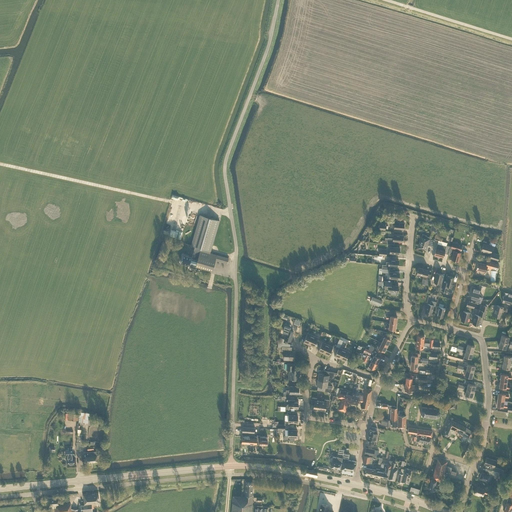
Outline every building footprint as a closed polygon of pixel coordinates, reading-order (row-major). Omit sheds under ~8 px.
[(196,264),(196,266),(208,270),(212,271),(215,260),(227,264),(228,258),(210,253),(219,221),(208,218),(200,215),(191,245),(195,246),(193,252),(191,258),(184,255),(184,254),(181,253),(180,256),(182,256),(180,262),(190,265),(190,262),(196,264)] [(403,229),(404,223),(398,222),(397,220),(392,220),(391,221),(390,228),(394,228),(403,229)] [(418,248),(426,250),(427,245),(432,247),(435,239),(429,237),(426,236),(426,235),(422,234),(421,237),(418,248)] [(387,238),(387,244),(394,244),(394,241),(402,242),(403,236),(393,235),(393,238),(387,238)] [(446,245),(446,246),(437,244),(434,255),(443,257),(444,253),(448,254),(450,246),(446,245)] [(454,251),(451,260),(458,262),(461,253),(459,252),(460,250),(462,247),(452,244),(451,248),(455,249),(454,251)] [(481,250),(490,253),(492,247),(483,244),(481,250)] [(499,255),(491,252),(489,258),(497,261),(499,255)] [(382,268),(389,269),(390,269),(390,266),(398,266),(398,260),(389,259),(389,261),(389,262),(386,262),(386,265),(382,265),(382,268)] [(478,262),(476,270),(477,270),(476,272),(485,275),(485,272),(487,267),(493,268),(497,270),(499,264),(495,263),(495,262),(494,262),(494,261),(488,260),(488,261),(487,260),(486,265),(478,262)] [(428,285),(431,275),(427,274),(428,270),(418,268),(416,274),(423,276),(422,279),(425,280),(424,284),(428,285)] [(438,288),(441,289),(443,281),(444,278),(441,277),(442,274),(436,273),(434,282),(439,283),(438,288)] [(448,276),(446,282),(443,281),(441,289),(441,290),(448,292),(448,291),(452,292),(454,285),(452,285),(454,278),(448,276)] [(398,292),(398,286),(391,285),(391,282),(383,281),(383,285),(384,285),(384,288),(388,288),(388,291),(391,291),(391,294),(396,294),(396,292),(398,292)] [(471,298),(481,300),(482,297),(479,292),(481,287),(477,286),(476,288),(471,287),(469,294),(472,295),(471,298)] [(502,302),(511,305),(511,299),(511,297),(504,295),(502,302)] [(372,297),(370,302),(380,305),(382,300),(372,297)] [(431,301),(430,304),(427,304),(425,313),(431,314),(433,305),(435,306),(436,302),(431,301)] [(436,306),(435,312),(437,313),(437,316),(442,318),(445,308),(443,308),(443,305),(439,304),(438,306),(436,306)] [(484,305),(483,309),(482,311),(479,310),(478,315),(475,314),(472,324),(478,325),(481,316),(484,317),(484,316),(486,310),(487,306),(484,305)] [(492,315),(500,317),(502,311),(503,312),(504,308),(496,305),(494,312),(493,311),(492,315)] [(463,311),(461,320),(467,322),(469,313),(463,311)] [(391,316),(387,316),(385,315),(384,318),(386,318),(390,319),(390,323),(396,324),(397,317),(391,316)] [(284,325),(283,331),(286,332),(284,339),(290,341),(293,332),(289,330),(290,327),(284,325)] [(303,342),(308,344),(312,335),(307,333),(303,342)] [(384,337),(381,343),(387,345),(390,340),(387,338),(388,336),(384,334),(383,336),(384,337)] [(318,338),(312,335),(308,344),(314,347),(318,338)] [(511,344),(511,341),(508,341),(509,337),(502,335),(500,341),(507,343),(510,344),(511,344)] [(344,349),(339,348),(342,340),(339,339),(336,346),(338,347),(334,356),(340,359),(344,349)] [(294,360),(295,351),(291,351),(292,347),(290,347),(290,344),(282,342),(278,341),(278,347),(282,347),(282,351),(284,351),(284,359),(289,360),(290,360),(294,360)] [(318,351),(323,353),(327,344),(322,342),(318,351)] [(384,351),(387,345),(381,343),(378,348),(377,348),(376,350),(380,352),(381,350),(384,351)] [(333,347),(327,344),(323,353),(329,356),(333,347)] [(364,357),(371,360),(378,364),(380,359),(373,355),(372,357),(370,356),(370,355),(369,355),(371,351),(366,348),(365,348),(363,351),(363,352),(361,356),(364,357)] [(471,358),(473,352),(457,348),(456,350),(462,352),(465,353),(464,356),(471,358)] [(340,359),(345,361),(349,352),(344,349),(340,359)] [(412,356),(411,362),(417,363),(418,356),(419,356),(419,354),(415,354),(415,356),(412,356)] [(378,364),(371,360),(364,357),(362,360),(365,362),(365,361),(369,363),(368,366),(375,370),(378,364)] [(299,380),(300,369),(299,369),(299,366),(294,365),(293,365),(293,363),(290,363),(290,364),(287,364),(284,364),(284,369),(287,370),(286,370),(289,370),(289,379),(299,380)] [(471,378),(473,372),(466,370),(463,369),(457,367),(456,370),(462,371),(465,372),(464,376),(471,378)] [(319,373),(318,380),(328,381),(328,377),(333,378),(334,374),(336,375),(335,376),(336,376),(337,375),(337,373),(324,371),(323,374),(319,373)] [(406,377),(405,384),(411,385),(412,378),(414,378),(414,375),(410,375),(409,378),(406,377)] [(317,386),(317,390),(331,392),(331,386),(327,386),(328,381),(318,380),(317,386)] [(412,394),(412,391),(414,391),(415,385),(411,385),(405,384),(405,390),(408,391),(408,394),(412,394)] [(286,390),(286,392),(284,392),(283,392),(283,396),(286,396),(291,396),(291,394),(298,394),(299,387),(290,386),(290,390),(286,390)] [(473,391),(457,387),(457,389),(462,391),(465,392),(465,395),(472,397),(473,391)] [(351,396),(349,403),(357,405),(358,401),(363,402),(361,409),(366,410),(369,400),(370,400),(372,390),(365,388),(363,395),(363,396),(352,393),(351,396)] [(346,394),(347,393),(347,392),(340,390),(340,391),(338,398),(341,398),(338,409),(345,411),(347,403),(349,403),(351,396),(346,394)] [(286,407),(283,407),(283,411),(285,411),(285,410),(291,411),(291,408),(298,408),(298,401),(294,401),(294,397),(287,397),(287,401),(287,405),(286,405),(286,407)] [(313,409),(319,410),(320,401),(317,401),(317,398),(312,398),(311,404),(314,405),(313,409)] [(324,402),(320,401),(319,410),(325,411),(325,406),(329,407),(329,400),(324,399),(324,402)] [(388,405),(387,404),(382,404),(381,408),(387,408),(391,408),(391,420),(389,420),(389,426),(390,426),(397,427),(397,413),(397,407),(395,406),(388,405)] [(436,409),(422,407),(421,410),(421,413),(421,415),(435,417),(438,417),(440,415),(440,412),(439,410),(436,409)] [(69,420),(79,421),(80,412),(76,412),(76,414),(69,413),(69,420)] [(79,421),(78,422),(83,422),(83,424),(85,425),(85,422),(87,423),(88,420),(87,420),(88,414),(84,413),(84,412),(80,412),(79,421)] [(284,425),(290,425),(290,423),(297,423),(298,416),(289,415),(288,421),(285,421),(284,425)] [(469,437),(471,438),(474,433),(472,431),(466,428),(449,420),(443,434),(449,437),(451,433),(455,435),(456,434),(457,434),(458,433),(468,438),(469,437)] [(242,432),(244,432),(244,435),(242,435),(241,443),(245,443),(245,444),(248,444),(249,444),(250,428),(242,427),(242,432)] [(377,434),(375,434),(376,428),(371,427),(371,430),(369,429),(367,443),(370,443),(370,444),(375,445),(377,434)] [(250,428),(249,444),(250,445),(252,445),(253,444),(259,444),(260,436),(260,435),(257,435),(257,436),(254,436),(255,428),(250,428)] [(417,429),(408,428),(408,432),(414,433),(414,436),(413,436),(412,440),(416,440),(416,436),(417,434),(416,434),(416,433),(417,429)] [(416,434),(417,434),(419,435),(417,441),(430,443),(431,437),(432,431),(417,429),(416,433),(416,434)] [(284,439),(290,440),(289,441),(294,441),(294,437),(297,437),(297,430),(288,430),(288,436),(284,436),(284,439)] [(77,442),(76,449),(83,450),(84,443),(84,440),(81,439),(82,436),(77,436),(77,442)] [(66,450),(66,455),(66,456),(66,458),(67,464),(76,464),(75,456),(73,456),(73,455),(73,450),(72,450),(72,447),(68,447),(68,450),(66,450)] [(377,456),(379,450),(366,448),(365,453),(377,456)] [(86,463),(97,462),(97,455),(98,455),(98,451),(85,452),(85,456),(86,463)] [(341,470),(349,471),(354,472),(356,461),(348,460),(349,454),(343,453),(342,459),(342,462),(343,462),(341,470)] [(331,468),(340,469),(342,462),(342,459),(338,459),(338,457),(333,456),(331,468)] [(496,461),(486,457),(484,464),(493,467),(494,466),(496,461)] [(446,461),(438,459),(433,477),(440,479),(442,476),(444,477),(445,473),(449,475),(452,468),(445,466),(446,461)] [(381,463),(381,464),(380,467),(385,468),(384,472),(383,472),(382,478),(388,479),(392,463),(392,461),(389,461),(388,464),(386,464),(381,463)] [(395,463),(392,463),(388,479),(395,481),(397,469),(397,467),(394,466),(395,463)] [(364,474),(374,476),(376,470),(365,468),(364,474)] [(383,472),(379,471),(380,469),(376,468),(376,469),(376,470),(374,476),(382,478),(383,472)] [(404,472),(404,471),(403,474),(399,473),(397,481),(408,483),(411,470),(405,468),(404,472)] [(498,472),(492,470),(491,473),(489,473),(489,472),(485,471),(485,473),(481,472),(479,478),(487,481),(489,475),(498,478),(499,472),(498,472)] [(433,479),(431,479),(429,488),(430,490),(431,490),(432,489),(437,491),(440,481),(442,482),(444,477),(442,476),(440,479),(433,477),(433,478),(433,479)] [(246,482),(245,497),(233,496),(231,511),(251,511),(252,500),(252,497),(253,483),(246,482)] [(460,494),(462,487),(459,485),(454,490),(454,492),(460,494)] [(482,495),(483,492),(487,493),(487,491),(484,490),(484,489),(476,487),(474,494),(478,495),(479,494),(482,495)] [(81,511),(92,511),(92,508),(94,508),(94,504),(99,503),(98,493),(94,493),(94,494),(93,494),(93,493),(83,494),(84,504),(81,505),(81,511)] [(71,511),(72,509),(70,509),(70,503),(60,504),(60,505),(59,505),(59,497),(48,498),(49,506),(53,506),(53,508),(55,508),(55,511),(71,511)]
